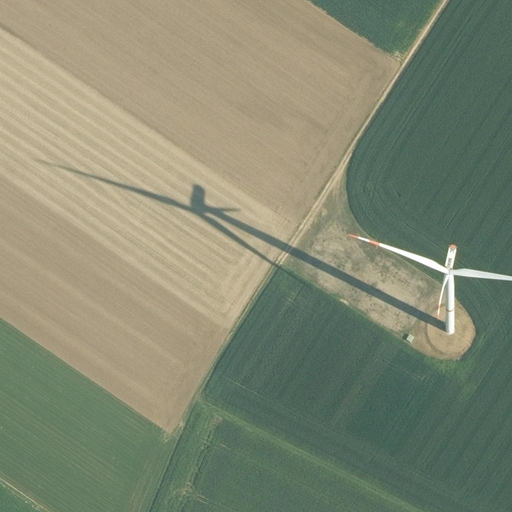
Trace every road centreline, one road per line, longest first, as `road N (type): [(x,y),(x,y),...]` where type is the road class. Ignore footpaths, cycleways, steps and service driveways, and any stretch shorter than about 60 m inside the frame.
road 1 (track): [(447,0),(191,402)]
road 2 (track): [(408,511),(191,402)]
